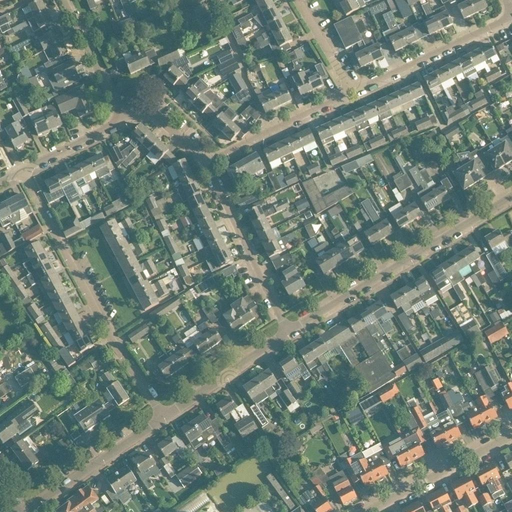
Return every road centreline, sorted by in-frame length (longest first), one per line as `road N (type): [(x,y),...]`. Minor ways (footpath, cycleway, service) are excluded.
road 1 (unclassified): [(159,422),(21,171)]
road 2 (residential): [(291,332),(511,191)]
road 3 (unclassified): [(291,332),(208,162)]
road 4 (residential): [(351,91),(511,15)]
road 5 (residential): [(358,511),(511,431)]
road 6 (residential): [(208,162),(351,91)]
road 7 (residential): [(29,511),(159,422)]
road 8 (residential): [(121,109),(65,0)]
road 9 (residential): [(21,171),(117,122),(121,109)]
